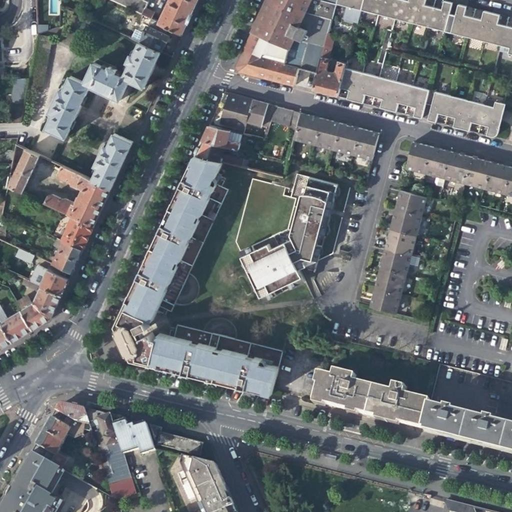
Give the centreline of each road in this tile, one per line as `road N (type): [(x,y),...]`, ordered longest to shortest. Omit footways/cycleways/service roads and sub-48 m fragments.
road 1 (residential): [(53,365),(190,70)]
road 2 (residential): [(511,482),(202,403)]
road 3 (residential): [(190,70),(393,123)]
road 4 (residential): [(393,123),(336,313)]
road 5 (residential): [(53,365),(202,403)]
road 6 (residential): [(393,123),(511,154)]
